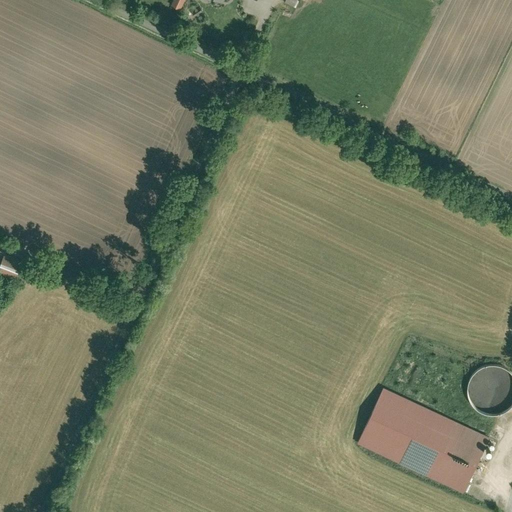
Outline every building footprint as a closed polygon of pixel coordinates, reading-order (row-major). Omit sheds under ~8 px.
[(182,10),(184,0),(172,0),(171,6),(182,10)] [(261,5),(253,3),(251,9),(261,12),(262,9),(260,9),(261,5)] [(8,248),(1,269),(26,278),(32,262),(34,257),(21,253),(8,248)] [(359,437),(466,486),(492,429),(386,380),(359,437)] [(492,413),(511,409),(509,397),(507,392),(506,388),(500,389),(505,390),(504,394),(501,393),(499,394),(489,392),(487,384),(485,391),(475,393),(474,399),(470,398),(473,410),(492,413)]
